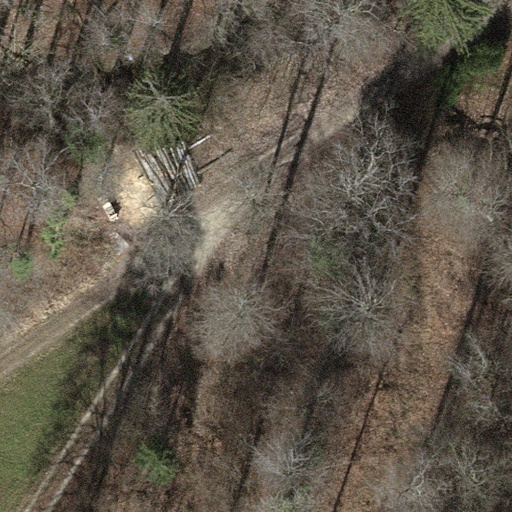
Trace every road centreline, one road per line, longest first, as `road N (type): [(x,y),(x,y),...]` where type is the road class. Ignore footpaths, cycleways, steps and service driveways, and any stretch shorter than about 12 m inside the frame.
road 1 (track): [(511,7),(0,356)]
road 2 (track): [(465,37),(417,127),(404,403),(364,511)]
road 3 (track): [(57,511),(151,355),(184,224)]
